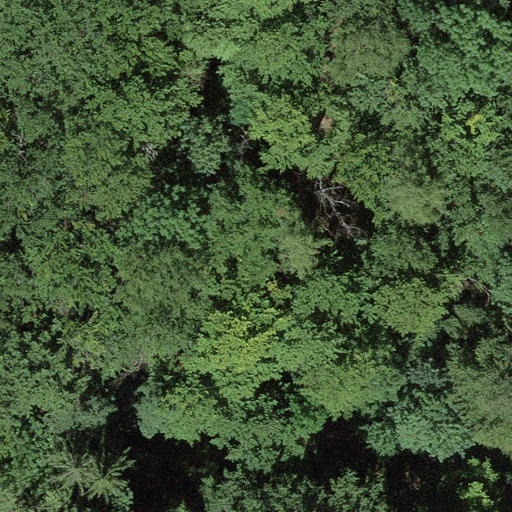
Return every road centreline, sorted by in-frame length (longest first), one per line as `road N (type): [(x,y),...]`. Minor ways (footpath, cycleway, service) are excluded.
road 1 (track): [(0,391),(363,436),(508,424)]
road 2 (track): [(295,428),(455,295),(511,187)]
